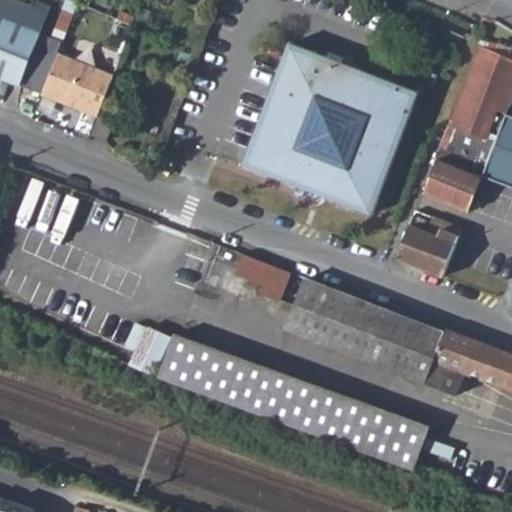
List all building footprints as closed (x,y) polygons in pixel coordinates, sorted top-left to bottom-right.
[(0,81),(18,88),(44,18),(0,1),(0,81)] [(38,36),(18,88),(42,97),(58,56),(62,45),(38,36)] [(334,55),(336,50),(324,46),(322,51),(286,40),(246,159),(373,201),(412,82),(334,55)] [(432,180),(427,194),(469,210),(481,178),(505,117),(511,100),(511,51),(490,43),(487,50),(480,47),(449,126),(459,130),(452,148),(476,158),(469,175),(446,166),(450,156),(439,152),(436,161),(439,162),(432,180)] [(58,56),(42,97),(97,119),(102,108),(114,77),(58,56)] [(97,119),(90,136),(105,142),(116,114),(102,108),(97,119)] [(511,119),(505,117),(481,178),(511,189),(511,119)] [(415,215),(397,260),(442,279),(462,229),(445,223),(440,238),(425,232),(429,221),(415,215)] [(242,256),(237,270),(264,280),(269,266),(242,256)] [(264,280),(260,292),(295,305),(306,280),(269,266),(264,280)] [(295,305),(287,329),(458,396),(467,372),(478,346),(306,280),(295,305)] [(144,330),(130,368),(153,377),(167,339),(144,330)] [(161,373),(159,379),(413,475),(429,433),(175,337),(161,373)] [(511,358),(478,346),(467,372),(511,388),(511,358)] [(0,499),(0,511),(32,511),(31,510),(0,499)]
